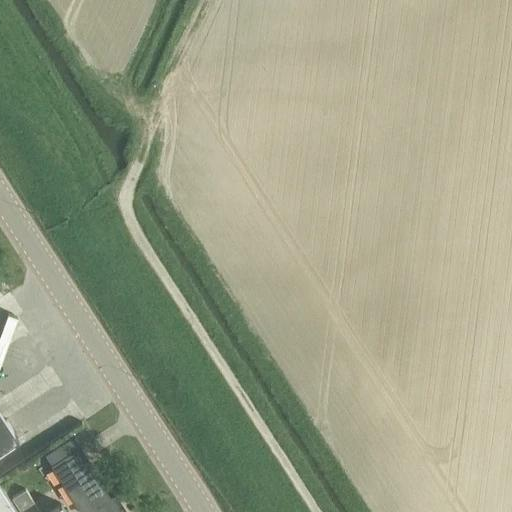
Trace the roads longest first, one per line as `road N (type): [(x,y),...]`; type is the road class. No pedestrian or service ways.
road 1 (unclassified): [(314,511),(126,219),(124,199),(138,162)]
road 2 (tertiary): [(204,511),(0,196)]
road 3 (track): [(211,0),(138,162)]
